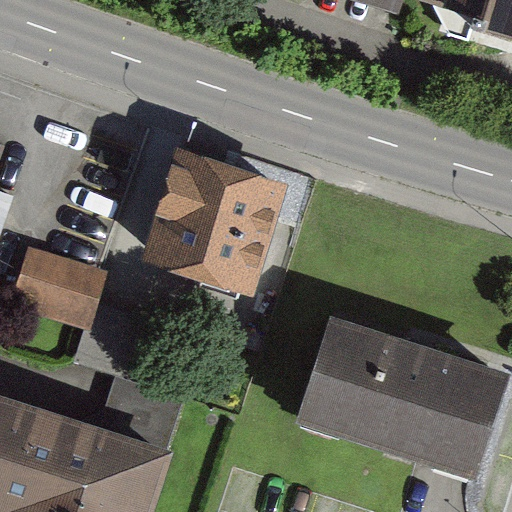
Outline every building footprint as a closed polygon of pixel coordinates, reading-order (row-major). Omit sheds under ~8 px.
[(511,0),(407,0),(511,33),(511,0)] [(153,250),(277,289),(312,179),(188,140),(153,250)] [(0,247),(1,247),(13,196),(0,192),(0,247)] [(20,313),(93,335),(114,267),(41,245),(20,313)] [(511,362),(359,305),(316,419),(478,480),(511,388),(511,362)] [(167,511),(189,448),(0,385),(0,510),(5,511),(167,511)]
